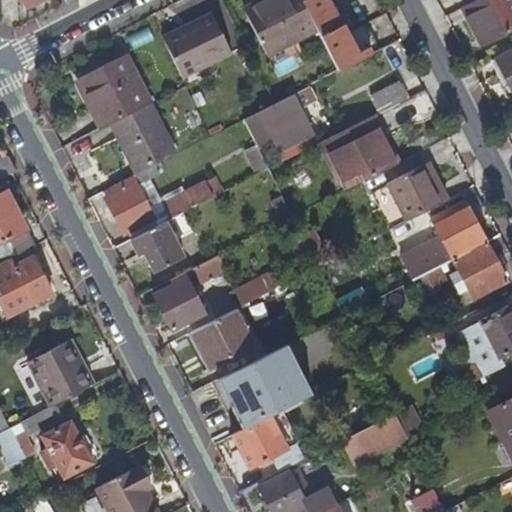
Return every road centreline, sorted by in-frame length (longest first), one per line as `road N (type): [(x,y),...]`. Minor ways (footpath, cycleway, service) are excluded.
road 1 (residential): [(0,91),(214,511)]
road 2 (residential): [(511,200),(408,0)]
road 3 (residential): [(125,0),(0,65)]
